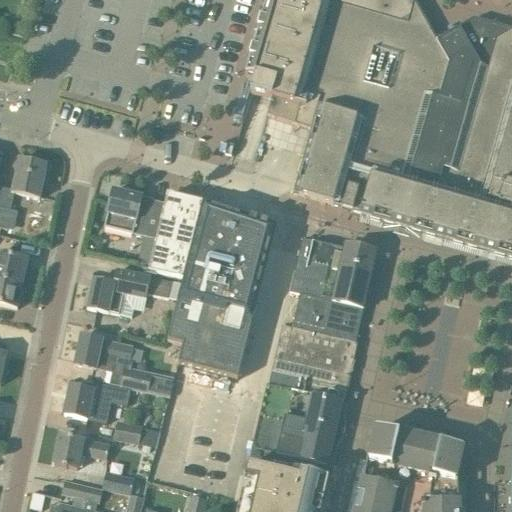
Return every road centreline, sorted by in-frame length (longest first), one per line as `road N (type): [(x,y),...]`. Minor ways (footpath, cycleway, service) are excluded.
road 1 (residential): [(10,511),(90,142)]
road 2 (residential): [(299,220),(240,183),(90,142)]
road 3 (unknown): [(252,398),(196,380),(170,477)]
